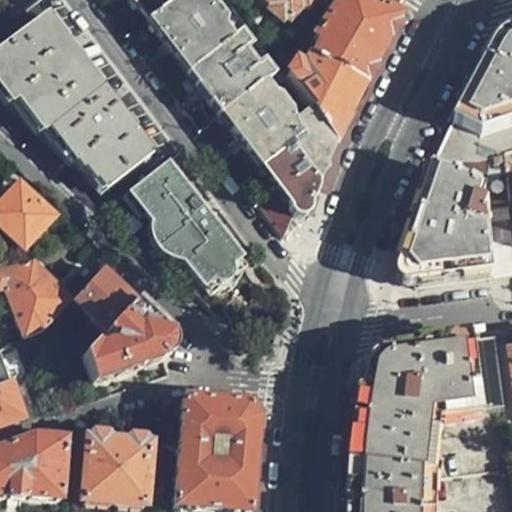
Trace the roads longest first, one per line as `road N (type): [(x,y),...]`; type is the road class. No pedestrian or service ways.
road 1 (unclassified): [(330,322),(83,0)]
road 2 (secondary): [(330,322),(453,10)]
road 3 (unclassified): [(0,138),(179,307),(224,372)]
road 4 (unclassified): [(0,443),(224,372)]
road 5 (residential): [(511,317),(371,334),(330,322)]
